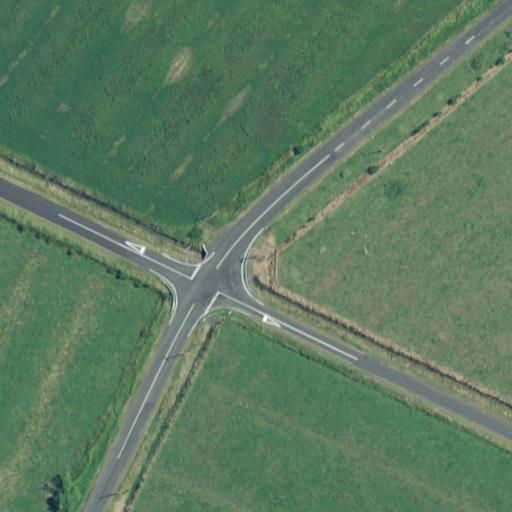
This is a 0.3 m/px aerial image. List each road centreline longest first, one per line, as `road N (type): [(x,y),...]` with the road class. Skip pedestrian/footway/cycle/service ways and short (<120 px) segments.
road 1 (unclassified): [(205,287),(289,189),(511,2)]
road 2 (unclassified): [(205,287),(511,435)]
road 3 (unclassified): [(91,511),(205,287)]
road 4 (unclassified): [(0,187),(205,287)]
